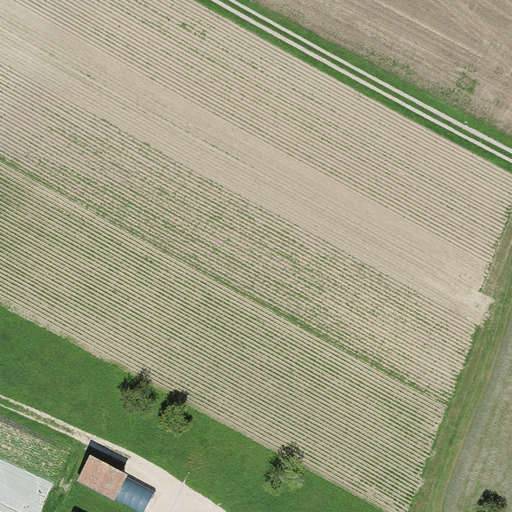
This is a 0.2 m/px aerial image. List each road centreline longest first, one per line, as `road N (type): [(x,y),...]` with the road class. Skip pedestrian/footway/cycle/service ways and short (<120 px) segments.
road 1 (track): [(219,0),(511,155)]
road 2 (track): [(0,401),(150,470)]
